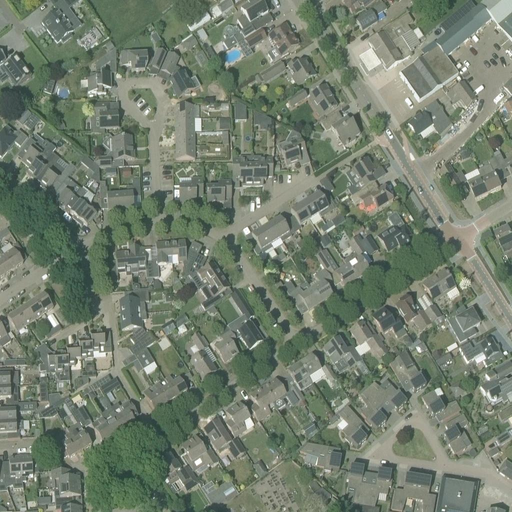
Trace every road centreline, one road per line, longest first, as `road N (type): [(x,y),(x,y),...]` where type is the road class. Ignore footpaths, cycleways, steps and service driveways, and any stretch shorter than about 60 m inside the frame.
road 1 (tertiary): [(420,184),(303,0)]
road 2 (residential): [(296,348),(451,242)]
road 3 (residential): [(160,439),(296,348)]
road 4 (residential): [(296,348),(220,237)]
road 5 (residential): [(449,469),(381,458),(378,451),(411,419),(421,422)]
road 6 (residential): [(91,511),(85,467),(145,431),(160,439)]
road 7 (residential): [(56,347),(100,319),(87,246)]
